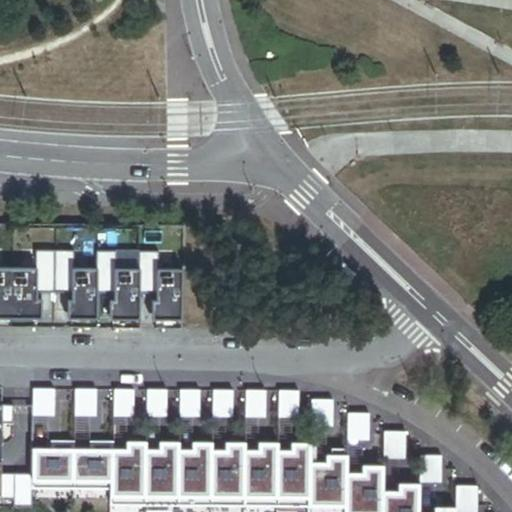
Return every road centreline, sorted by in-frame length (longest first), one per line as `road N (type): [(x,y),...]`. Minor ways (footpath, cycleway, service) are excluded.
road 1 (residential): [(315,359),(0,358)]
road 2 (unclassified): [(0,156),(277,163)]
road 3 (residential): [(315,359),(466,452),(511,501)]
road 4 (residential): [(277,163),(427,305)]
road 5 (residential): [(200,0),(206,35),(277,163)]
road 6 (residential): [(427,305),(375,355),(315,359)]
